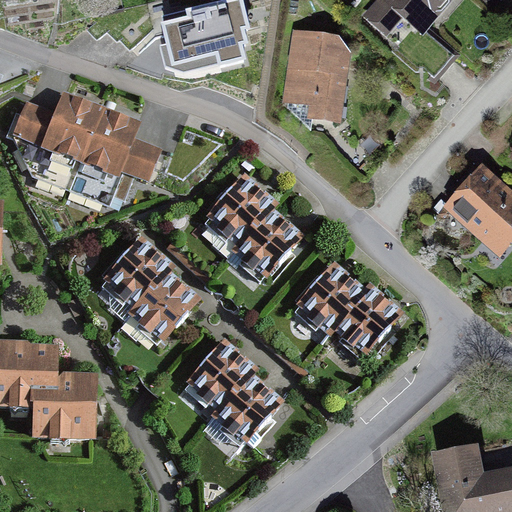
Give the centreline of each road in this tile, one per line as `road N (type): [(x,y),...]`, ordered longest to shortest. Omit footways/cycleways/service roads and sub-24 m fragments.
road 1 (residential): [(0,42),(219,115),(370,237)]
road 2 (residential): [(170,511),(100,371),(39,306)]
road 3 (residential): [(370,237),(511,79)]
road 4 (residential): [(481,336),(346,453)]
road 5 (residential): [(370,237),(481,336)]
